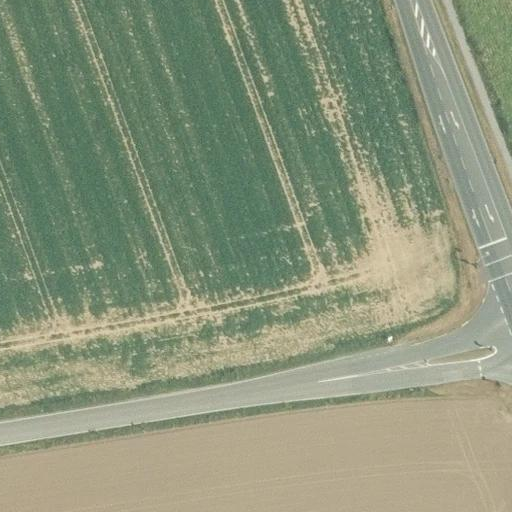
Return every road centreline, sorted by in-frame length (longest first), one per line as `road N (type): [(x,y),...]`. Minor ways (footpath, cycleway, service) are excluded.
road 1 (unclassified): [(0,438),(309,384)]
road 2 (primary): [(410,0),(511,275)]
road 3 (unclassified): [(511,340),(475,339),(309,384)]
road 4 (unclassified): [(309,384),(369,384),(511,360)]
